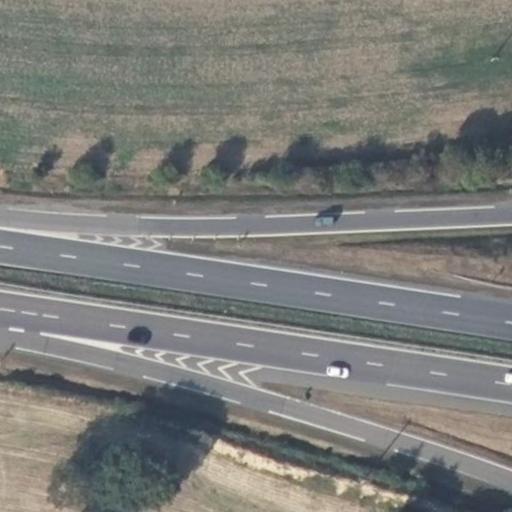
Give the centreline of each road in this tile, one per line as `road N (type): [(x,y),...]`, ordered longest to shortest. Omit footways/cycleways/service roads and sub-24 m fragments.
road 1 (trunk): [(0,339),(164,370),(511,479)]
road 2 (trunk): [(0,309),(511,388)]
road 3 (trunk): [(511,326),(0,247)]
road 4 (trunk): [(511,215),(110,229),(0,214)]
